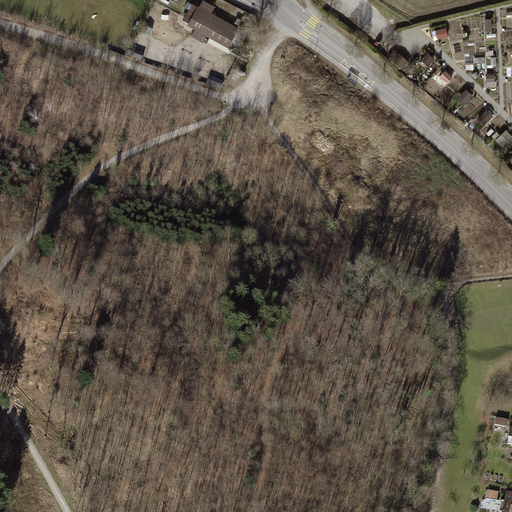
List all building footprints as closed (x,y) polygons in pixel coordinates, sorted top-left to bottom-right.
[(216,7),(203,0),(200,6),(199,5),(198,7),(193,4),(188,13),(188,12),(183,20),(189,23),(188,25),(195,30),(192,36),(203,43),(207,36),(229,48),(240,28),(212,13),(216,7)] [(445,24),(438,25),(440,38),(447,37),(445,24)] [(387,54),(406,69),(413,60),(395,45),(387,54)] [(435,56),(429,49),(422,56),(428,62),(435,56)] [(451,71),(446,66),(439,72),(444,77),(451,71)] [(494,70),(485,71),(486,82),(495,82),(494,70)] [(472,91),(467,85),(455,96),(461,102),(472,91)] [(493,113),(487,107),(478,115),(484,121),(493,113)] [(511,133),(511,132),(506,126),(496,136),(502,143),(511,133)] [(487,489),(485,507),(500,508),(501,490),(487,489)] [(511,511),(511,491),(504,490),(500,511),(511,511)]
